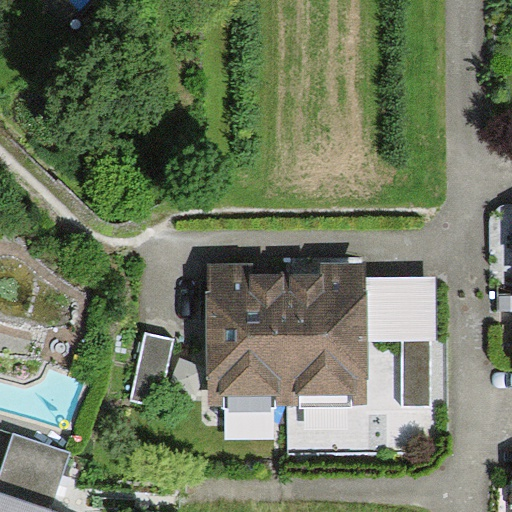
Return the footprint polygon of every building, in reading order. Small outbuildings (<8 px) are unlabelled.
[(245,269),(210,269),(210,410),(289,409),(288,281),(245,281),(245,269)] [(288,281),(289,409),(368,409),(368,342),(367,282),(367,269),(322,269),(322,281),(288,281)] [(367,282),(368,342),(403,341),(432,341),(438,341),(437,282),(367,282)] [(175,343),(148,336),(132,402),(159,409),(175,343)] [(432,341),(403,341),(404,409),(432,409),(432,341)] [(52,511),(71,457),(15,438),(0,482),(0,504),(12,509),(20,511),(52,511)]
